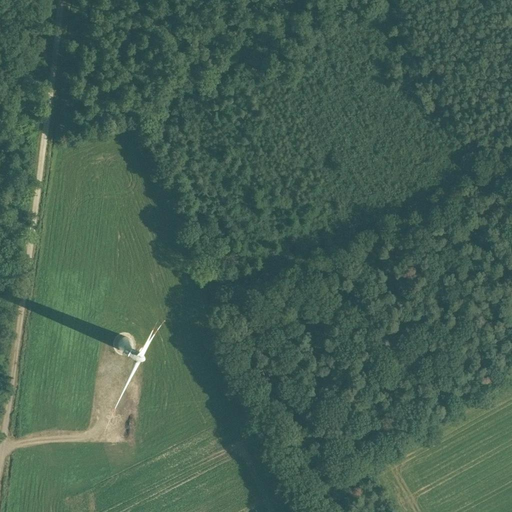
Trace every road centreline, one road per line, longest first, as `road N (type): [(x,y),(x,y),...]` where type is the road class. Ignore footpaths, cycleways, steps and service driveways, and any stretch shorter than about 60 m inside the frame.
road 1 (track): [(0,477),(63,0)]
road 2 (track): [(186,223),(312,511)]
road 3 (track): [(3,447),(112,436),(120,365)]
